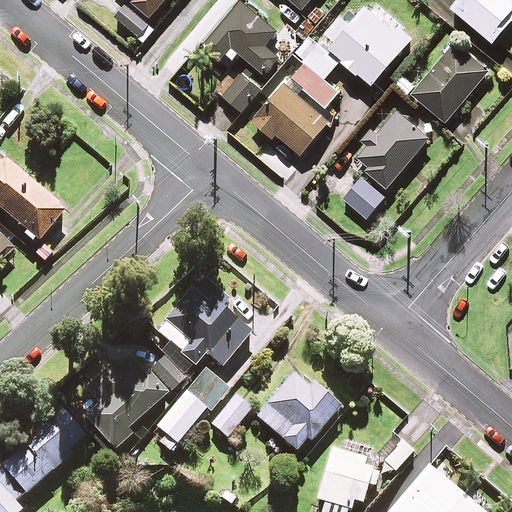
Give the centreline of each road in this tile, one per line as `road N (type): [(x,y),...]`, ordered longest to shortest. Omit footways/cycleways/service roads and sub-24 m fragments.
road 1 (residential): [(0,368),(211,174)]
road 2 (residential): [(5,0),(211,174)]
road 3 (residential): [(211,174),(392,327)]
road 4 (residential): [(511,192),(392,327)]
road 5 (residential): [(392,327),(511,428)]
